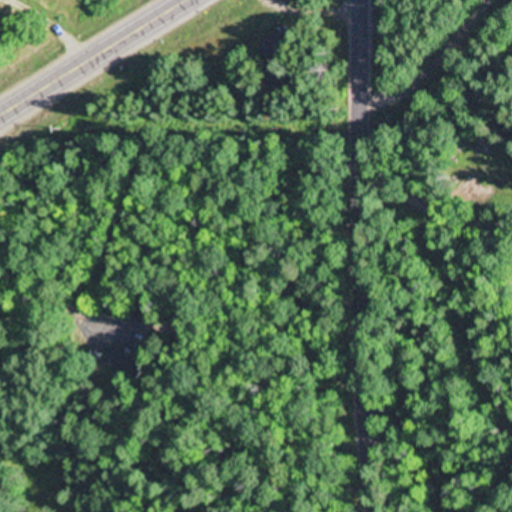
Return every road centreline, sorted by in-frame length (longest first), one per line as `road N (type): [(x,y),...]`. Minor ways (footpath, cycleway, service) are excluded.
road 1 (residential): [(381,511),(360,0)]
road 2 (track): [(0,159),(251,0)]
road 3 (primary): [(182,0),(0,113)]
road 4 (track): [(138,0),(0,78)]
